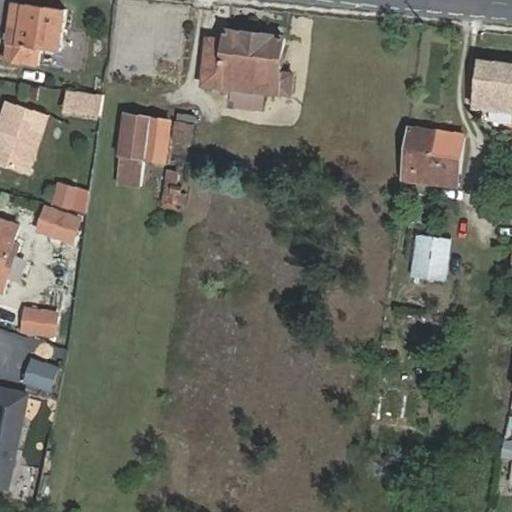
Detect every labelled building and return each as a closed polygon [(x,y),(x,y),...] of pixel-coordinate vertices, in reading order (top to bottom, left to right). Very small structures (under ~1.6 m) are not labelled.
[(59,54),(63,11),(14,5),(6,62),(38,65),(40,52),(59,54)] [(202,88),(287,98),(289,84),(279,83),(284,39),(224,32),(223,42),(207,40),(202,88)] [(511,111),(511,62),(480,58),(475,107),(511,111)] [(103,95),(69,90),(66,111),(100,116),(103,95)] [(8,101),(0,126),(0,162),(30,172),(49,115),(8,101)] [(143,160),(152,120),(126,113),(117,154),(143,160)] [(169,124),(152,120),(143,160),(161,164),(169,124)] [(465,135),(411,128),(404,177),(458,184),(465,135)] [(74,243),(81,221),(48,210),(41,231),(74,243)] [(10,256),(14,247),(20,230),(0,222),(0,291),(3,293),(15,258),(10,256)] [(419,238),(414,277),(447,281),(452,242),(419,238)] [(19,249),(14,247),(10,256),(15,258),(19,249)] [(54,336),(57,316),(28,312),(25,331),(54,336)] [(60,364),(34,355),(26,380),(52,388),(60,364)] [(33,389),(0,381),(0,483),(12,486),(33,389)]
